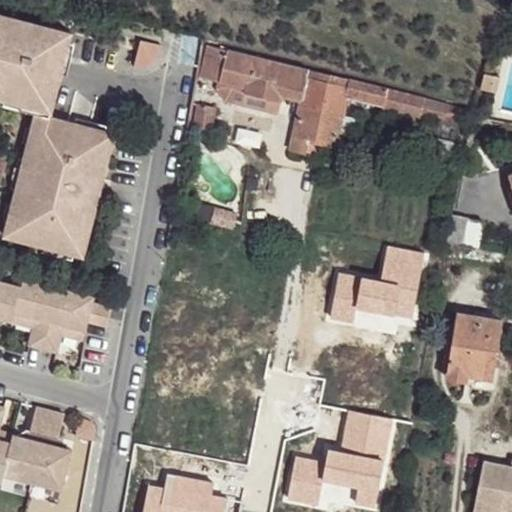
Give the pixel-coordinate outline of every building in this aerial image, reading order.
[(0,95),(5,97),(4,105),(32,111),(21,156),(14,155),(7,186),(12,187),(2,233),(81,252),(92,205),(86,204),(90,188),(69,183),(73,170),(99,177),(111,130),(45,114),(67,28),(0,11),(0,95)] [(332,85),(332,75),(208,44),(200,75),(244,88),(243,91),(279,100),(281,93),(304,99),(293,148),(318,153),(321,142),(335,146),(349,95),(350,89),(332,85)] [(370,101),(373,84),(332,75),(332,85),(350,89),(349,95),(370,101)] [(389,88),(373,84),(370,101),(385,103),(389,88)] [(389,88),(385,103),(446,116),(449,105),(419,96),(389,88)] [(212,126),(214,107),(197,105),(196,125),(212,126)] [(464,108),(449,105),(446,116),(461,120),(464,108)] [(476,247),(481,223),(452,217),(447,241),(476,247)] [(0,319),(12,323),(14,315),(35,319),(32,329),(28,346),(56,353),(61,336),(62,326),(84,331),(87,322),(92,303),(93,298),(22,280),(21,288),(0,282),(0,319)] [(111,307),(92,303),(87,322),(106,327),(111,307)] [(501,320),(459,314),(448,378),(466,381),(467,373),(492,377),(501,320)] [(12,323),(12,324),(32,329),(35,319),(14,315),(12,323)] [(84,331),(62,326),(61,336),(82,341),(84,331)] [(0,483),(3,484),(4,476),(17,479),(49,487),(62,490),(72,450),(57,446),(64,415),(36,408),(28,439),(0,432),(0,428),(5,409),(0,407),(0,483)] [(511,457),(511,464),(484,458),(473,511),(500,511),(501,509),(511,511),(511,457)] [(49,487),(17,479),(15,489),(47,498),(49,487)]
